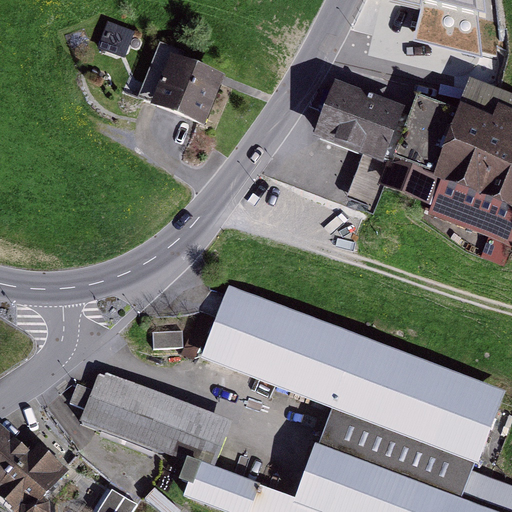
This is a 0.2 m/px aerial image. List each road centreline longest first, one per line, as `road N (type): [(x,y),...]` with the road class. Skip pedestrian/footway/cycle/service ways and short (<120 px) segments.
road 1 (tertiary): [(89,288),(173,246),(205,213),(283,110),(343,0)]
road 2 (track): [(511,314),(205,213)]
road 3 (residential): [(0,409),(77,344),(89,288)]
road 4 (unknown): [(337,48),(364,69),(395,67),(441,33),(454,0)]
